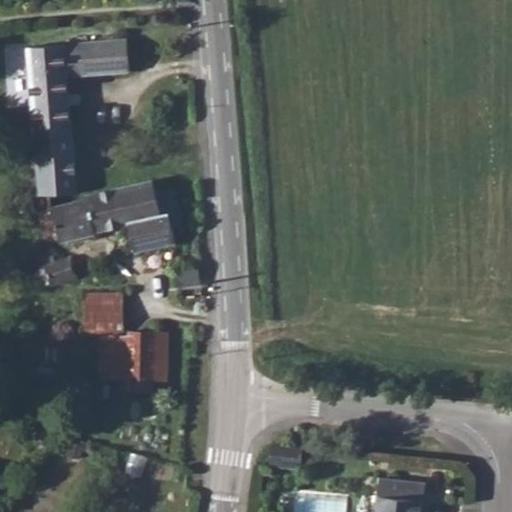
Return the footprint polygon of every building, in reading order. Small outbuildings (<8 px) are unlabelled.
[(34,141),(71,140),(67,84),(134,78),(133,65),(149,63),(146,43),(84,47),(62,49),(61,41),(45,42),(45,53),(26,55),(34,141)] [(41,203),(76,199),(71,142),(71,140),(34,141),(36,157),(41,203)] [(77,206),(76,199),(41,203),(32,204),(33,221),(57,218),(63,247),(125,231),(130,262),(177,251),(173,238),(184,234),(173,192),(160,195),(156,183),(90,199),(92,205),(77,206)] [(36,298),(36,300),(78,285),(69,264),(57,267),(54,258),(36,263),(39,275),(30,282),(29,287),(36,298)] [(204,295),(202,279),(179,281),(180,298),(204,295)] [(170,380),(171,330),(122,329),(123,291),(86,290),(84,336),(101,336),(100,379),(170,380)] [(303,448),(273,445),(271,465),(301,468),(303,448)] [(421,511),(424,494),(377,491),(375,511),(421,511)]
